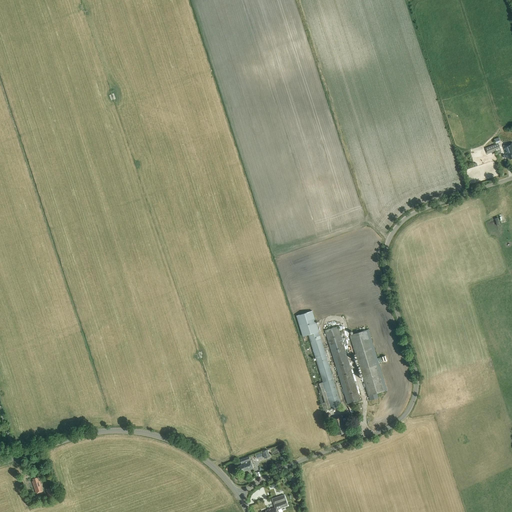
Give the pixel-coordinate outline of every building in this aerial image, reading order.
[(511,142),(503,146),(506,154),(505,155),(507,159),(509,158),(509,159),(511,158),(511,142)] [(493,145),(497,154),(501,152),(498,143),(493,145)] [(312,311),(296,316),(302,336),(308,335),(323,383),(317,385),(325,411),(341,406),(312,311)] [(338,326),(324,330),(347,404),(360,400),(338,326)] [(367,330),(349,335),(369,400),(378,397),(377,394),(386,391),(367,330)] [(338,435),(345,433),(343,427),(344,426),(341,415),(332,418),(335,430),(336,429),(338,435)] [(248,456),(241,459),(239,460),(241,465),(238,466),(241,473),(246,471),(246,472),(247,471),(246,470),(247,470),(247,471),(253,469),(248,456)] [(43,491),(42,488),(39,480),(38,481),(37,477),(32,478),(33,481),(32,481),(36,493),(43,491)] [(53,487),(47,488),(49,495),(52,494),(53,497),(56,496),(53,487)] [(276,511),(276,509),(288,505),(284,495),(272,499),(275,507),(265,510),(266,511),(264,511),(276,511)]
